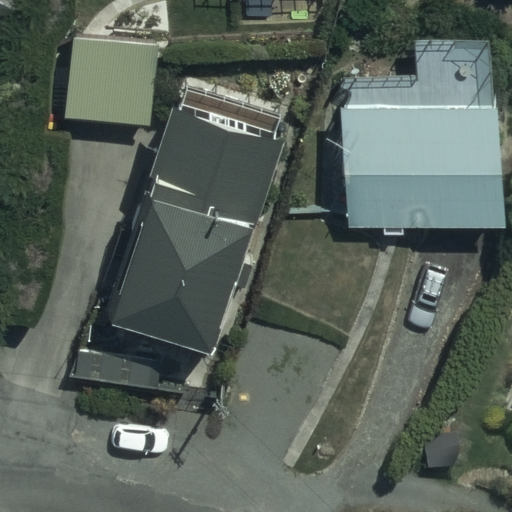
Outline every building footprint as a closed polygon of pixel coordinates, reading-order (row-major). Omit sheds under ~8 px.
[(411,209),(410,202),(507,192),(487,5),(406,14),(409,48),(352,54),(337,85),(350,208),(388,204),(389,211),(411,209)] [(159,19),(76,11),(69,89),(151,96),(159,19)] [(289,86),(185,52),(152,153),(162,156),(116,297),(211,327),(289,86)] [(8,104),(0,104),(0,203),(18,202),(8,104)] [(156,348),(80,340),(78,365),(153,373),(156,348)]
